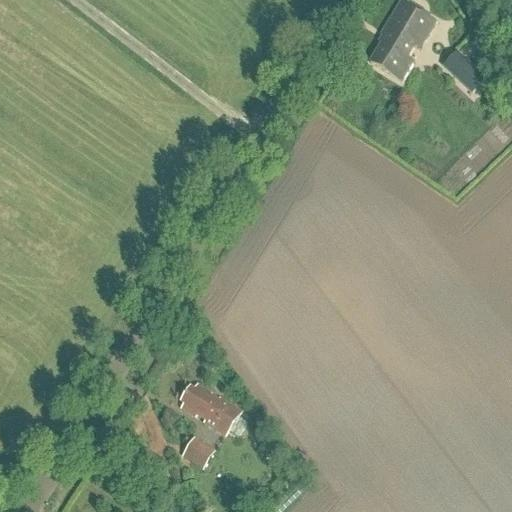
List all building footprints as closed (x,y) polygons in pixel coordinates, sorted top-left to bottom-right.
[(418,54),(435,27),(402,6),(381,39),(383,41),(379,47),(382,48),(370,67),(401,87),(413,67),(406,62),(413,51),(418,54)] [(444,70),(474,97),(487,83),(457,55),(444,70)] [(212,397),(198,388),(194,393),(190,390),(181,405),(184,408),(182,412),(196,421),(198,419),(206,424),(204,427),(225,440),(228,436),(238,442),(248,427),(239,421),(242,417),(219,402),(218,403),(211,399),(212,397)] [(162,401),(156,410),(197,435),(202,426),(162,401)] [(195,442),(183,461),(204,474),(216,455),(195,442)] [(146,455),(134,475),(155,487),(167,467),(146,455)]
